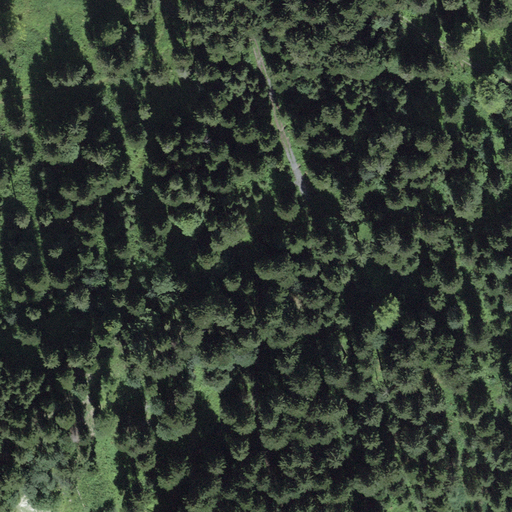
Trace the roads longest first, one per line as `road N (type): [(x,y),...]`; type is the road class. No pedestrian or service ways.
road 1 (track): [(166,0),(189,19),(231,19),(249,29),(311,226),(309,251),(266,321),(251,412),(283,511)]
road 2 (track): [(352,0),(511,82)]
road 3 (track): [(298,174),(361,225),(366,269)]
